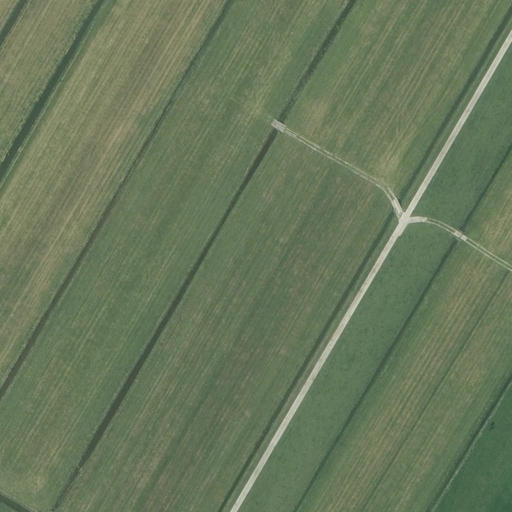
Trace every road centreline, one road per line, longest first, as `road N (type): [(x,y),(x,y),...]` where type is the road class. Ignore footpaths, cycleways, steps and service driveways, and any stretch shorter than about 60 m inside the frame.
road 1 (track): [(233,511),(511,35)]
road 2 (track): [(511,268),(423,219),(403,219),(388,192),(271,122)]
